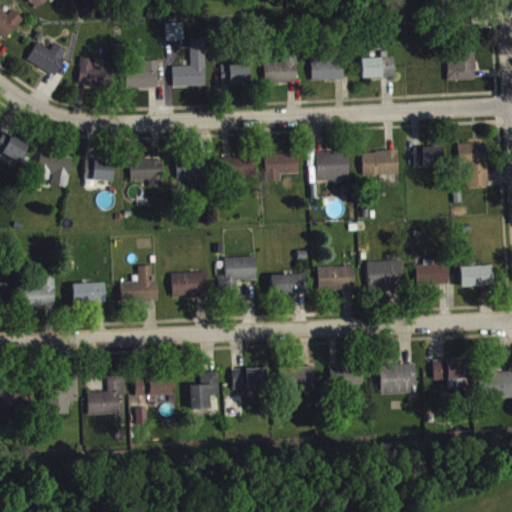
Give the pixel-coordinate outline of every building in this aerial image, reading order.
[(24,0),(35,16),(56,2),(55,0),(24,0)] [(0,42),(3,46),(25,27),(13,15),(7,21),(0,13),(0,42)] [(167,47),(185,46),(184,29),(167,29),(167,47)] [(69,56),(41,43),(29,67),(56,81),(69,56)] [(173,73),(174,93),(206,92),(205,44),(191,44),(192,72),(173,73)] [(476,51),(450,52),(451,87),(477,86),(476,51)] [(298,61),(283,61),(283,69),(265,69),(266,89),(298,88),(298,61)] [(362,63),(362,84),(396,83),(395,63),(388,63),(388,62),(362,63)] [(96,65),(81,64),(80,92),(111,93),(112,74),(96,73),(96,65)] [(345,85),(344,66),(312,67),(313,87),(345,85)] [(159,94),(159,67),(145,67),(145,75),(126,75),(127,95),(159,94)] [(222,91),(250,90),(250,70),(221,71),(222,91)] [(30,150),(5,138),(0,147),(0,158),(21,168),(30,150)] [(459,150),(460,173),(468,173),(469,193),(489,192),(487,148),(459,150)] [(443,153),(415,154),(415,174),(443,173),(443,153)] [(399,157),(363,158),(364,182),(400,181),(399,157)] [(74,164),(44,158),(39,183),(52,186),(51,190),(68,194),(74,164)] [(317,159),(318,187),(350,186),(349,158),(317,159)] [(299,161),(267,162),(267,188),(281,188),(281,180),(299,180),(299,161)] [(223,162),(223,181),(256,182),(256,163),(223,162)] [(113,188),(114,168),(86,166),(85,186),(113,188)] [(151,194),(164,193),(164,166),(132,167),(132,187),(151,186),(151,194)] [(210,166),(178,166),(177,186),(210,187),(210,166)] [(226,283),(219,283),(219,289),(258,288),(257,263),(225,264),(226,283)] [(416,291),(450,290),(449,265),(424,266),(424,271),(415,271),(416,291)] [(369,268),(369,297),(403,296),(403,267),(369,268)] [(159,305),(159,287),(154,287),(153,272),(136,273),(137,288),(121,289),(121,306),(159,305)] [(461,293),(495,291),(494,272),(461,273),(461,293)] [(356,273),(319,274),(319,297),(356,297),(356,273)] [(208,279),(173,280),(173,304),(209,303),(208,279)] [(308,280),(271,281),(271,301),(309,300),(308,280)] [(56,312),(55,286),(23,287),(24,313),(56,312)] [(0,289),(0,311),(9,311),(9,290),(0,289)] [(107,289),(73,290),(74,309),(107,308),(107,289)] [(435,386),(468,385),(467,365),(434,367),(435,386)] [(417,390),(416,370),(381,371),(382,401),(412,400),(411,390),(417,390)] [(315,372),(293,373),(293,398),(315,398),(315,372)] [(364,375),(333,374),(332,395),(364,396),(364,375)] [(233,396),(259,395),(259,375),(233,376),(233,396)] [(511,403),(511,377),(488,379),(489,405),(511,403)] [(190,392),(192,422),(211,422),(210,402),(220,402),(219,378),(201,379),(201,391),(190,392)] [(109,399),(89,399),(89,421),(123,421),(122,382),(108,383),(109,399)] [(49,421),(69,421),(69,408),(79,408),(79,385),(58,385),(58,395),(49,395),(49,421)] [(149,386),(149,402),(173,401),(173,385),(149,386)] [(0,414),(31,413),(31,391),(0,392),(0,414)] [(244,402),(227,403),(228,419),(244,418),(244,402)]
